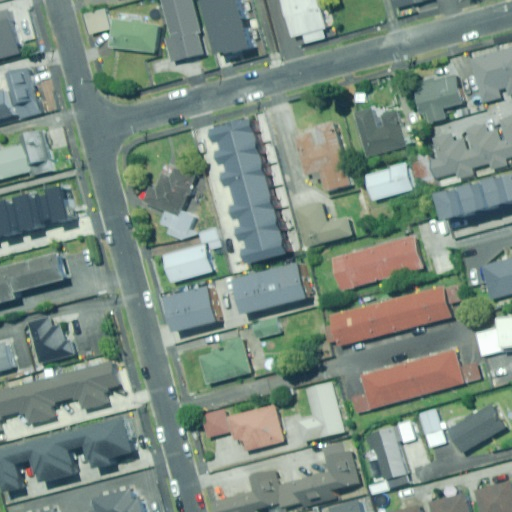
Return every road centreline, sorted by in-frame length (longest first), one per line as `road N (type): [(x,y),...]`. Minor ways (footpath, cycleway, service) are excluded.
road 1 (residential): [(94,128),(511,14)]
road 2 (residential): [(94,128),(192,511)]
road 3 (residential): [(60,0),(94,128)]
